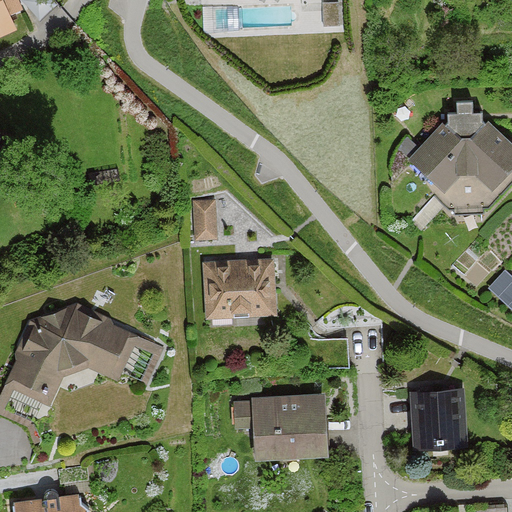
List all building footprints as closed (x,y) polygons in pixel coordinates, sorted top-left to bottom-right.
[(54,2),(52,0),(24,0),(39,16),(54,2)] [(211,0),(213,39),(347,36),(346,0),(211,0)] [(0,8),(0,37),(11,32),(0,8)] [(448,125),(417,156),(448,193),(474,176),(497,196),(511,179),(511,149),(490,125),(448,125)] [(215,197),(194,198),(195,237),(216,236),(215,197)] [(511,214),(487,239),(508,259),(511,254),(511,214)] [(274,255),(202,256),(203,321),(275,320),(274,255)] [(511,263),(490,287),(511,306),(511,263)] [(138,341),(78,307),(33,322),(6,387),(43,410),(75,363),(115,379),(138,341)] [(348,336),(311,337),(312,368),(350,366),(348,336)] [(469,396),(412,399),(415,451),(472,448),(469,396)] [(325,399),(235,401),(236,420),(254,420),(256,463),(327,461),(325,399)] [(81,511),(81,499),(14,505),(14,511),(81,511)]
